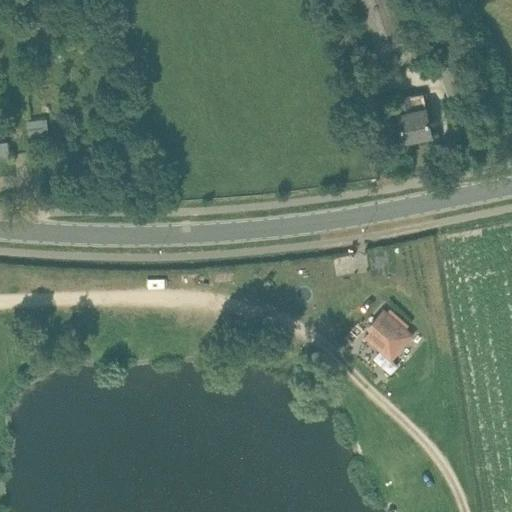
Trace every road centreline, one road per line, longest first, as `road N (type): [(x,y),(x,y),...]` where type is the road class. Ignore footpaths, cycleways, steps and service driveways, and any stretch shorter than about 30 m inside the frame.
road 1 (track): [(0,300),(155,301),(305,328),(460,473),(466,511)]
road 2 (tertiary): [(511,189),(315,226),(146,237),(0,231)]
